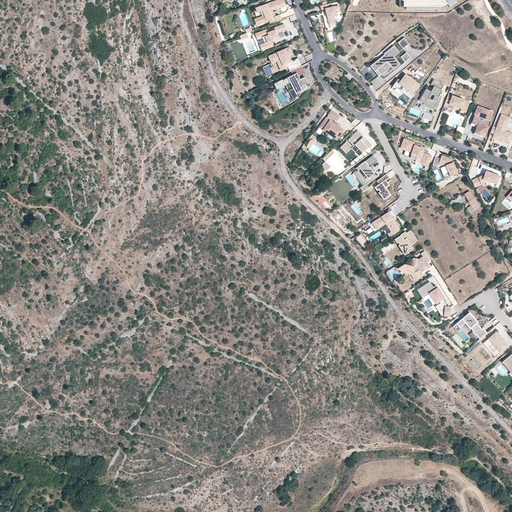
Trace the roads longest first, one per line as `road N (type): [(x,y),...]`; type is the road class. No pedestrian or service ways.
road 1 (residential): [(377,114),(511,165)]
road 2 (track): [(283,144),(242,120),(206,56)]
